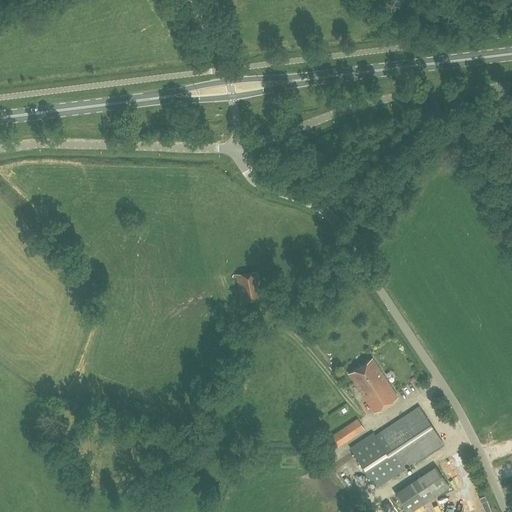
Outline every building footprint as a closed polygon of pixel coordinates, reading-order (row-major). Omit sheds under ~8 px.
[(258,272),(235,276),(240,300),(262,297),(258,272)] [(373,385),(385,377),(372,359),(360,366),(373,385)] [(373,385),(360,366),(349,373),(361,392),(374,412),(398,397),(385,377),(373,385)] [(420,407),(373,436),(398,473),(443,443),(420,407)] [(358,419),(320,443),(327,454),(365,429),(358,419)] [(373,436),(372,433),(349,447),(376,487),(398,473),(373,436)] [(436,466),(426,473),(440,494),(449,488),(436,466)]
